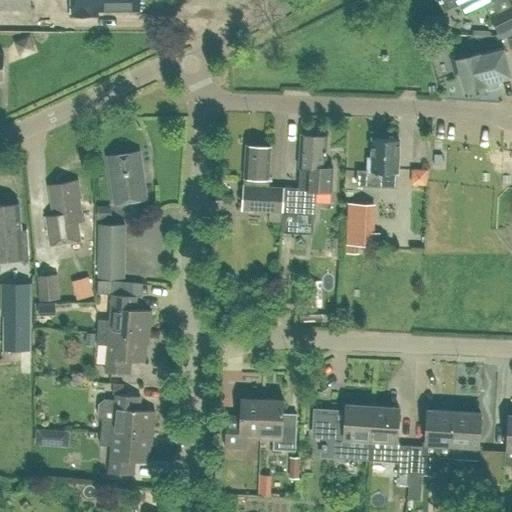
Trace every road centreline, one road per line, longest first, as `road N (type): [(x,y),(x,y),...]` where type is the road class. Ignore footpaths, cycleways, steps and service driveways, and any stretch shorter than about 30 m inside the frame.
road 1 (residential): [(195,335),(215,347),(307,337),(511,348)]
road 2 (residential): [(511,119),(473,108),(204,101)]
road 3 (residential): [(195,335),(186,309),(204,101)]
road 4 (tertiary): [(0,132),(180,55)]
road 5 (residential): [(189,511),(195,335)]
road 6 (tertiary): [(180,55),(289,0)]
